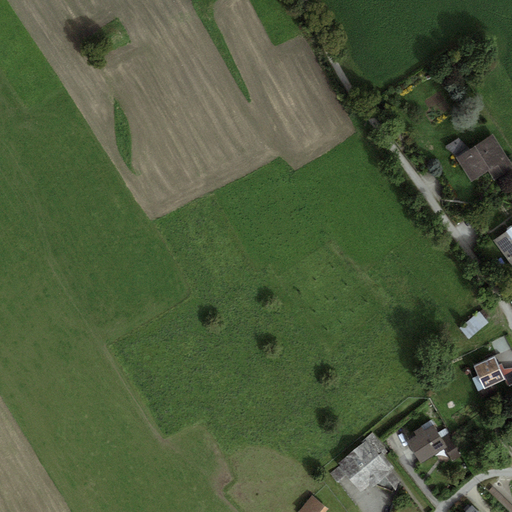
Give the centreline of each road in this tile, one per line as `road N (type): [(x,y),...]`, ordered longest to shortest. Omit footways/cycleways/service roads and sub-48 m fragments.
road 1 (residential): [(511,327),(473,254),(387,146)]
road 2 (track): [(387,146),(302,0)]
